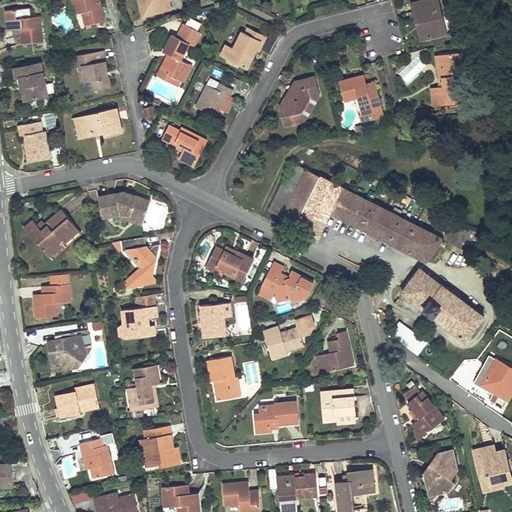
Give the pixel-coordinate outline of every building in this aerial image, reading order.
[(104,20),(99,0),(71,0),(75,14),(83,12),(86,25),(98,22),(104,20)] [(138,0),(140,4),(146,2),(152,6),(154,13),(171,8),(169,0),(138,0)] [(441,12),(438,0),(423,0),(412,3),(417,23),(421,22),(425,38),(447,33),(441,12)] [(146,2),(140,4),(143,16),(154,13),(152,6),(146,2)] [(31,17),(30,7),(6,10),(6,19),(7,27),(8,30),(21,29),(23,44),(43,42),(41,20),(32,21),(31,17)] [(197,29),(182,21),(175,35),(170,32),(162,51),(166,53),(169,54),(167,57),(165,56),(158,68),(175,77),(173,82),(177,84),(179,79),(183,80),(191,65),(180,59),(177,58),(179,54),(182,56),(188,42),(193,45),(198,34),(197,29)] [(251,28),(248,34),(263,41),(266,36),(251,28)] [(231,46),(225,57),(247,68),(256,50),(259,51),(263,41),(248,34),(242,31),(234,48),(231,46)] [(226,44),(221,55),(225,57),(231,46),(226,44)] [(104,50),(77,55),(79,65),(82,65),(85,81),(92,80),(94,91),(110,88),(106,64),(104,50)] [(443,78),(444,86),(440,87),(432,88),(434,105),(461,101),(459,90),(465,90),(460,52),(441,55),(443,67),(438,68),(439,78),(443,78)] [(40,65),(13,70),(15,79),(22,77),(27,99),(46,95),(40,65)] [(156,74),(173,82),(175,77),(158,68),(156,74)] [(364,75),(339,81),(344,101),(357,97),(362,114),(383,109),(377,86),(368,89),(367,84),(364,75)] [(288,104),(280,106),(285,125),(304,121),(301,112),(303,109),(310,107),(308,100),(310,97),(319,95),(314,76),(295,81),(297,89),(295,91),(287,94),(289,102),(288,104)] [(226,94),(230,96),(233,89),(220,82),(217,89),(207,84),(196,107),(215,116),(223,101),(226,94)] [(143,108),(145,117),(155,115),(152,106),(143,108)] [(82,126),(77,127),(80,138),(104,133),(105,136),(122,132),(116,107),(79,115),(82,126)] [(364,120),(384,115),(383,109),(362,114),(364,120)] [(38,120),(18,124),(19,134),(23,133),(27,133),(30,151),(26,151),(28,159),(48,156),(43,130),(40,130),(38,120)] [(180,130),(169,125),(162,138),(184,149),(179,158),(181,159),(192,164),(194,166),(207,140),(181,127),(180,130)] [(330,212),(427,261),(443,239),(441,237),(293,162),(269,210),(319,235),(330,212)] [(139,218),(146,199),(124,191),(99,196),(102,215),(110,213),(110,216),(120,214),(124,213),(139,218)] [(124,213),(120,214),(121,218),(142,225),(151,200),(146,199),(139,218),(124,213)] [(33,219),(24,227),(47,252),(60,240),(63,243),(79,230),(61,209),(44,223),(39,227),(37,224),(33,219)] [(441,237),(443,239),(463,249),(466,244),(511,268),(511,248),(454,218),(441,237)] [(123,250),(128,249),(142,266),(139,269),(124,282),(125,288),(141,286),(154,276),(157,259),(154,256),(158,253),(160,244),(154,245),(148,250),(145,246),(145,236),(122,240),(123,247),(123,250)] [(60,240),(47,252),(51,257),(64,245),(63,243),(60,240)] [(123,247),(122,240),(113,242),(120,250),(123,247)] [(223,271),(243,281),(253,259),(238,251),(235,255),(225,250),(217,246),(209,262),(224,269),(223,271)] [(238,251),(227,246),(225,250),(235,255),(238,251)] [(128,249),(123,250),(139,269),(142,266),(128,249)] [(224,269),(209,262),(207,267),(222,275),(223,271),(224,269)] [(306,297),(314,281),(293,271),(290,275),(291,277),(286,279),(286,277),(285,275),(283,274),(280,272),(283,266),(275,262),(262,287),(275,293),(276,297),(282,300),(291,297),(293,301),(306,297)] [(420,268),(402,292),(466,340),(484,316),(420,268)] [(68,273),(51,275),(52,285),(42,286),(43,293),(43,296),(34,297),(36,317),(58,315),(57,302),(71,301),(68,273)] [(275,293),(262,287),(259,293),(272,299),(275,293)] [(148,317),(158,316),(156,305),(155,305),(154,296),(139,297),(139,300),(140,307),(122,309),(124,323),(125,338),(155,334),(154,324),(149,325),(148,317)] [(202,316),(204,336),(227,334),(225,316),(233,315),(231,301),(201,305),(202,316)] [(287,351),(286,347),(303,342),(301,336),(312,332),(315,325),(312,315),(296,319),(298,327),(281,332),(279,326),(264,331),(272,359),(288,354),(287,351)] [(266,325),(265,320),(252,325),(254,329),(266,325)] [(390,334),(418,355),(427,342),(400,322),(393,331),(390,329),(388,333),(390,334)] [(55,340),(48,341),(50,357),(60,364),(61,370),(72,369),(74,363),(79,365),(91,348),(90,344),(91,344),(89,333),(89,334),(88,329),(77,331),(77,336),(76,335),(73,341),(70,340),(66,344),(64,340),(63,334),(54,336),(55,340)] [(326,371),(354,365),(346,330),(338,332),(339,338),(328,341),(331,352),(322,354),(326,371)] [(303,342),(286,347),(287,351),(304,346),(303,342)] [(322,354),(316,355),(320,373),(326,371),(322,354)] [(237,376),(235,377),(231,356),(208,360),(212,381),(215,381),(220,380),(223,399),(240,396),(237,376)] [(511,368),(496,359),(481,384),(507,399),(511,389),(511,368)] [(249,385),(260,382),(255,361),(244,363),(249,385)] [(154,384),(159,383),(156,364),(135,368),(138,383),(138,386),(129,388),(128,388),(132,410),(143,409),(142,403),(154,401),(151,385),(154,384)] [(220,380),(215,381),(218,400),(223,399),(220,380)] [(99,401),(95,383),(75,388),(75,390),(56,394),(60,411),(61,417),(81,413),(81,410),(80,406),(99,401)] [(154,384),(151,385),(154,401),(142,403),(143,409),(158,406),(154,384)] [(419,390),(414,385),(404,393),(409,399),(410,400),(408,402),(414,409),(420,417),(417,419),(412,423),(416,428),(414,430),(417,440),(445,418),(422,390),(420,392),(419,390)] [(353,389),(322,392),(324,421),(337,420),(336,414),(348,413),(355,412),(353,389)] [(99,401),(80,406),(81,410),(99,407),(99,401)] [(260,413),(255,413),(257,431),(271,430),(271,428),(270,420),(277,419),(277,423),(298,421),(295,401),(276,403),(276,404),(260,406),(260,413)] [(417,419),(420,417),(414,409),(410,411),(417,419)] [(161,464),(161,467),(181,463),(178,446),(173,447),(169,425),(145,430),(146,438),(148,449),(144,450),(147,466),(161,464)] [(107,445),(103,445),(101,438),(81,442),(83,451),(87,450),(91,468),(94,478),(114,473),(107,445)] [(146,438),(140,440),(142,450),(144,450),(148,449),(146,438)] [(495,452),(494,445),(485,447),(488,457),(493,456),(492,452),(495,452)] [(485,447),(474,449),(481,475),(485,474),(487,483),(503,480),(504,485),(511,482),(511,475),(506,450),(495,452),(492,452),(493,456),(488,457),(485,447)] [(87,450),(83,451),(87,468),(91,468),(87,450)] [(455,457),(446,451),(438,453),(434,459),(437,461),(434,466),(431,464),(424,473),(432,477),(427,487),(429,495),(436,494),(442,486),(448,491),(455,481),(451,478),(457,468),(455,457)] [(0,488),(11,487),(11,479),(9,464),(0,464),(0,488)] [(354,509),(352,493),(374,491),(372,469),(349,472),(349,476),(350,481),(344,481),(336,482),(339,510),(354,509)] [(316,478),(315,473),(305,474),(306,476),(294,477),(289,478),(289,475),(278,476),(280,501),(281,510),(297,509),(296,500),(291,500),(291,498),(296,497),(317,495),(318,507),(328,506),(326,477),(316,478)] [(485,491),(504,487),(504,485),(503,480),(487,483),(485,474),(481,475),(485,491)] [(240,511),(260,511),(259,489),(249,490),(245,491),(245,482),(223,484),(225,504),(240,502),(240,511)] [(178,511),(199,511),(198,497),(189,498),(189,494),(188,484),(163,486),(165,507),(178,506),(178,511)] [(72,495),(74,503),(90,499),(88,491),(72,495)] [(138,511),(134,494),(119,497),(118,492),(95,498),(97,511),(138,511)]
